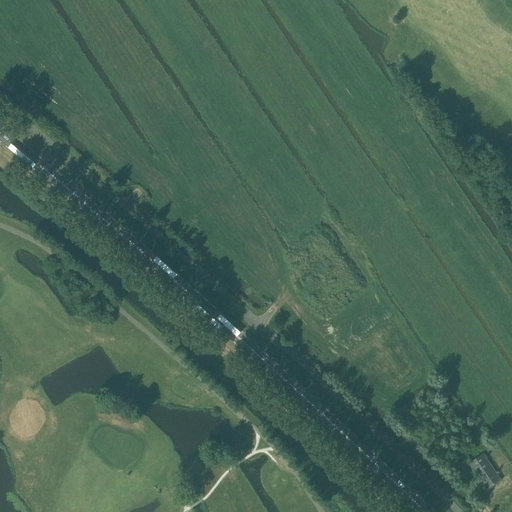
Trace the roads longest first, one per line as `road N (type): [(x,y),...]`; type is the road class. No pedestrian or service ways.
road 1 (primary): [(424,511),(182,287),(0,133)]
road 2 (track): [(283,454),(254,452),(184,509),(164,496),(145,423),(108,406),(88,414)]
